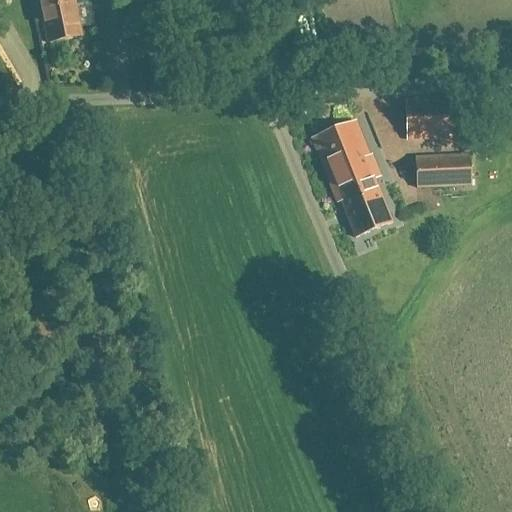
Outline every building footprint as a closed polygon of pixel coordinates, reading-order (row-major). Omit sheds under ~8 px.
[(71,0),(38,0),(47,48),(79,43),(71,0)] [(511,102),(484,104),(485,131),(511,130),(511,102)] [(407,109),(409,146),(462,143),(459,106),(407,109)] [(353,125),(310,143),(352,240),(395,221),(353,125)] [(420,167),(421,194),(472,191),(471,165),(420,167)]
